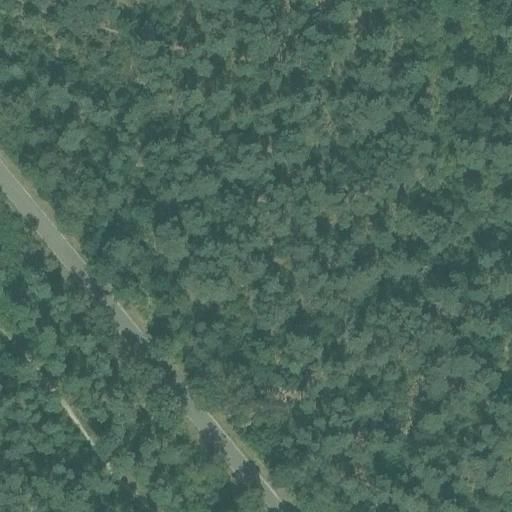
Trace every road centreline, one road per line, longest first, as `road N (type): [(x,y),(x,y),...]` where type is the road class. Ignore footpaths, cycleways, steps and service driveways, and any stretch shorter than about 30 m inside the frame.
road 1 (unclassified): [(276,511),(0,173)]
road 2 (track): [(0,326),(153,511)]
